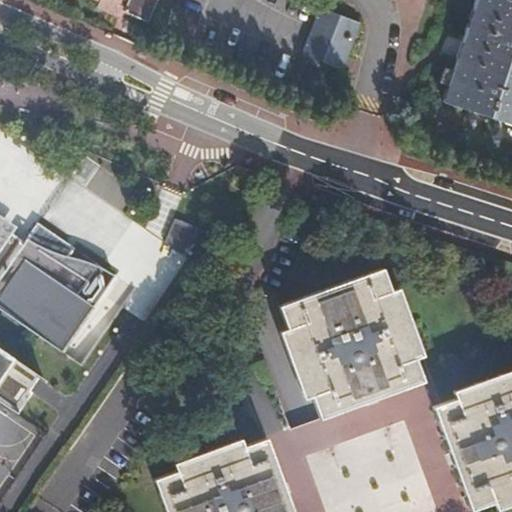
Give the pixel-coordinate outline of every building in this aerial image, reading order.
[(153,0),(64,0),(67,0),(71,0),(70,0),(97,0),(95,5),(120,16),(121,14),(144,23),(153,0)] [(511,0),(477,0),(459,50),(442,99),(511,123),(511,0)] [(320,4),(303,50),(340,65),(358,19),(320,4)] [(194,228),(169,218),(159,243),(176,254),(194,228)] [(0,313),(56,352),(109,276),(94,267),(76,260),(64,256),(69,248),(32,222),(14,249),(0,240),(0,407),(11,414),(37,375),(0,350),(0,313)] [(373,264),(272,301),(313,415),(415,377),(373,264)] [(511,372),(425,404),(463,505),(511,487),(511,372)] [(290,511),(263,436),(150,478),(163,511),(290,511)]
